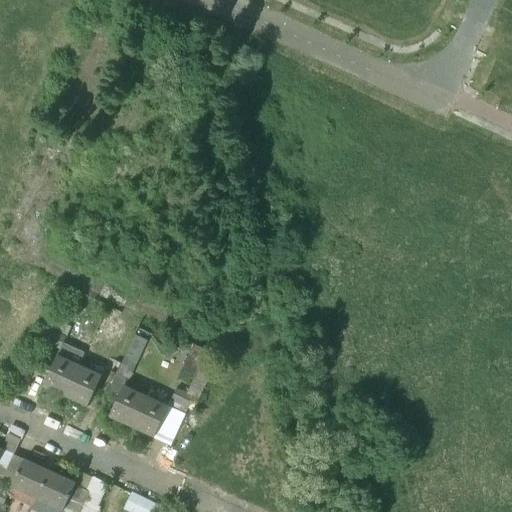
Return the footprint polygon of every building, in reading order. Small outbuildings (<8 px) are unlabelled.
[(181,371),(195,378),(205,356),(206,357),(208,352),(193,345),(181,371)] [(217,362),(206,357),(205,356),(195,378),(188,393),(194,396),(188,408),(194,411),(217,362)] [(66,397),(80,367),(58,357),(44,387),(66,397)] [(80,367),(66,397),(88,408),(102,377),(106,367),(85,357),(80,367)] [(225,403),(248,413),(264,379),(241,369),(225,403)] [(132,428),(146,397),(124,387),(128,378),(117,373),(109,392),(120,396),(110,417),(132,428)] [(188,408),(194,396),(188,393),(177,388),(171,400),(188,408)] [(169,407),(146,397),(132,428),(155,438),(169,407)] [(282,490),(289,468),(256,458),(249,480),(282,490)] [(38,500),(50,472),(24,460),(12,488),(38,500)] [(50,472),(38,500),(33,510),(37,511),(98,511),(101,507),(99,506),(109,484),(93,477),(88,489),(50,472)] [(8,493),(0,489),(0,511),(4,511),(7,507),(3,505),(8,493)] [(126,508),(134,511),(163,511),(166,506),(136,490),(126,508)]
